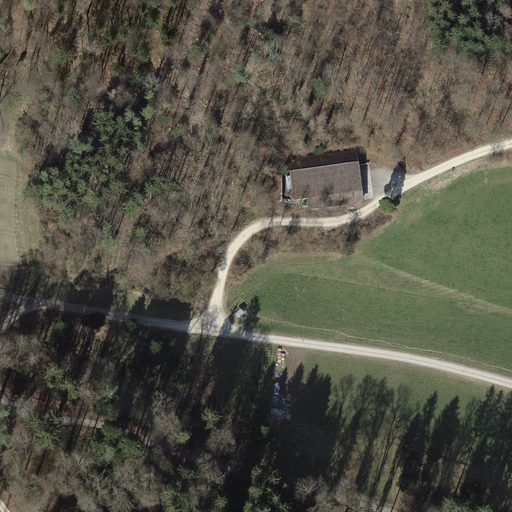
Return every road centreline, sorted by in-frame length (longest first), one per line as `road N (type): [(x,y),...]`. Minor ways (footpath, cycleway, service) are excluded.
road 1 (track): [(0,293),(408,356),(511,384)]
road 2 (track): [(0,396),(25,414),(107,423),(178,452),(392,511)]
road 3 (track): [(511,143),(415,180),(353,218),(283,221),(248,232),(224,267),(209,330)]
